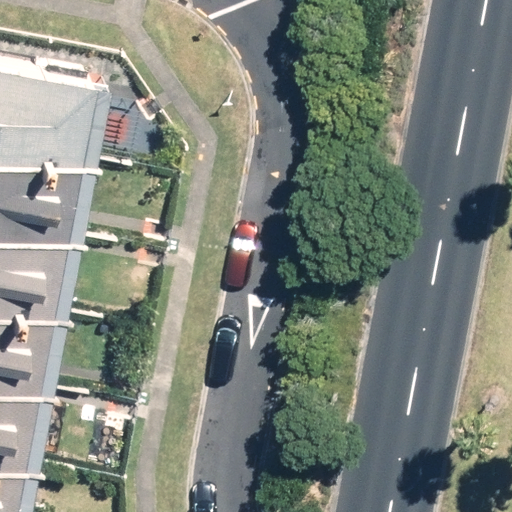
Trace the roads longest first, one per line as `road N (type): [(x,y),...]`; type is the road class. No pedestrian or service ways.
road 1 (residential): [(227,511),(223,476),(292,110),(267,0)]
road 2 (primary): [(380,511),(476,0)]
